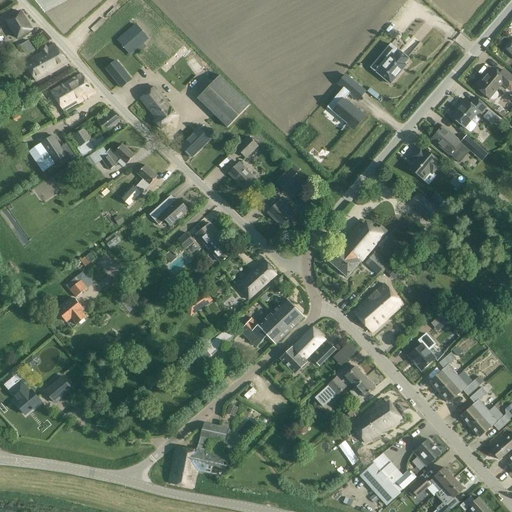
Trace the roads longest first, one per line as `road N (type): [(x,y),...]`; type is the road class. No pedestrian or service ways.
road 1 (residential): [(307,264),(279,260),(18,0)]
road 2 (tertiary): [(307,264),(316,233),(511,7)]
road 3 (unclassified): [(511,506),(335,313),(316,307)]
road 4 (tertiary): [(121,481),(308,323),(316,307)]
road 5 (tertiary): [(268,511),(121,481)]
road 6 (tertiary): [(121,481),(0,460)]
